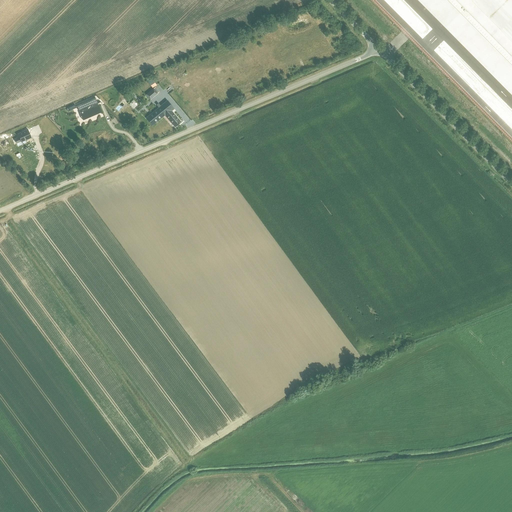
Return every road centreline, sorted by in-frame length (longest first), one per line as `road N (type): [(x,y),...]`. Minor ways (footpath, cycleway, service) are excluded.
road 1 (unclassified): [(0,210),(377,48)]
road 2 (unclassified): [(511,187),(377,48)]
